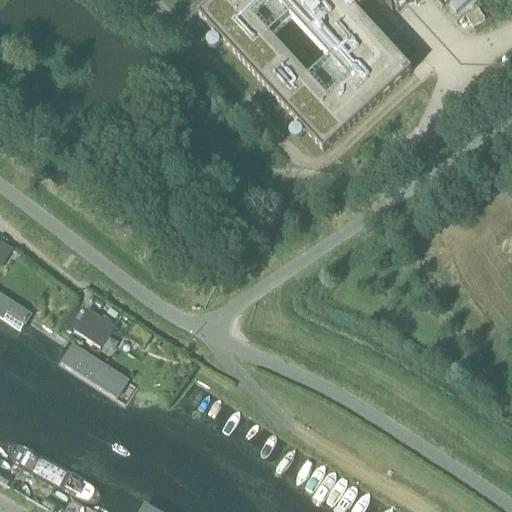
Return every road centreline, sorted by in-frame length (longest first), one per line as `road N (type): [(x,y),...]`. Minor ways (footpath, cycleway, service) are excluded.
road 1 (unclassified): [(511,125),(226,313),(206,335)]
road 2 (unclassified): [(206,335),(338,396),(511,508)]
road 3 (unclassified): [(0,185),(206,335)]
